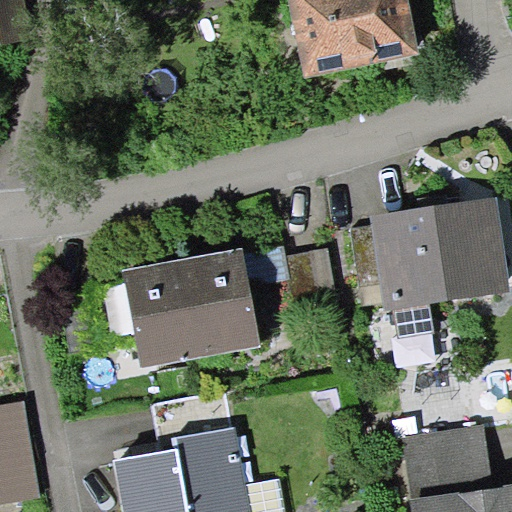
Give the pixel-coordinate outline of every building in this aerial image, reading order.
[(12,0),(0,0),(0,44),(19,42),(14,8),(12,0)] [(288,0),(304,78),(408,56),(395,0),(288,0)] [(416,206),(418,219),(374,226),(375,228),(346,233),(355,291),(385,287),(388,308),(496,292),(484,209),(443,215),(441,202),(416,206)] [(316,312),(306,256),(278,261),(288,317),(316,312)] [(237,259),(178,270),(195,358),(254,347),(237,259)] [(135,369),(195,358),(178,270),(119,281),(135,369)] [(66,358),(94,353),(83,297),(55,302),(66,358)] [(0,499),(19,496),(4,413),(0,414),(0,499)] [(182,453),(111,466),(119,511),(241,511),(228,433),(180,442),(182,453)] [(399,446),(403,477),(483,464),(478,434),(399,446)] [(483,464),(403,477),(408,508),(488,496),(483,464)]
